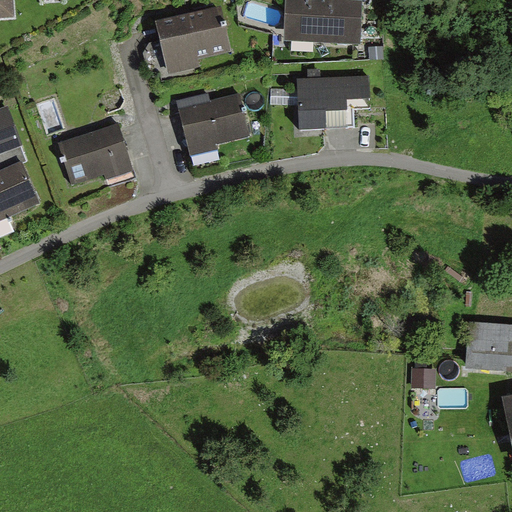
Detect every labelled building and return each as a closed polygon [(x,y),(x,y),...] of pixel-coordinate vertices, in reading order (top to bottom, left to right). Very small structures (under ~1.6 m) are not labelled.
[(0,0),(0,21),(15,21),(13,0),(0,0)] [(363,4),(286,1),(284,49),(361,52),(363,4)] [(232,56),(221,12),(156,28),(168,78),(200,70),(199,64),(232,56)] [(300,134),(355,132),(354,113),(371,112),(370,79),(297,83),(300,134)] [(216,148),(250,139),(239,97),(211,105),(209,97),(176,105),(191,160),(217,153),(216,148)] [(8,109),(0,112),(0,176),(22,168),(28,165),(22,149),(23,149),(8,109)] [(119,127),(59,146),(72,189),(104,179),(106,183),(134,174),(119,127)] [(0,227),(41,209),(22,168),(0,176),(0,227)] [(466,374),(511,377),(511,328),(470,326),(466,374)] [(511,398),(494,401),(504,473),(511,471),(511,398)]
